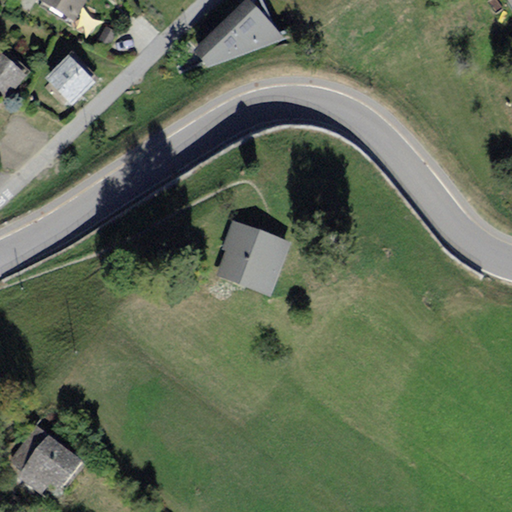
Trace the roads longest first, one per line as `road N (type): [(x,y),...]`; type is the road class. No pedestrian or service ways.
road 1 (tertiary): [(511,248),(476,224),(373,108),(312,81),(261,82),(0,250)]
road 2 (residential): [(205,0),(0,199)]
